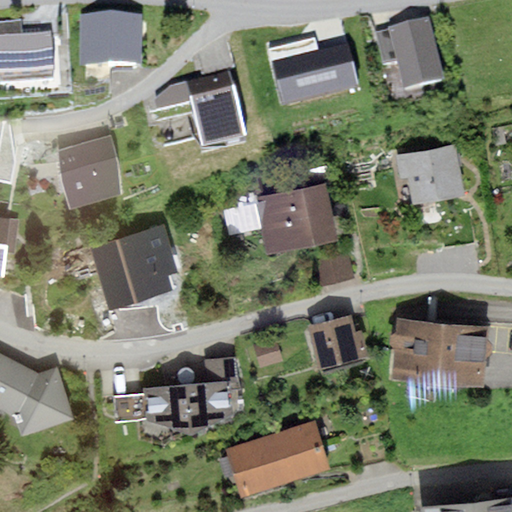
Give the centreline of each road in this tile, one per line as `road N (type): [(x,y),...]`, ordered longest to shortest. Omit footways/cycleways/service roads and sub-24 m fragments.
road 1 (residential): [(511,287),(393,285),(154,347),(70,348),(0,327)]
road 2 (residential): [(511,469),(388,485),(273,511)]
road 3 (residential): [(402,0),(306,8),(210,0)]
